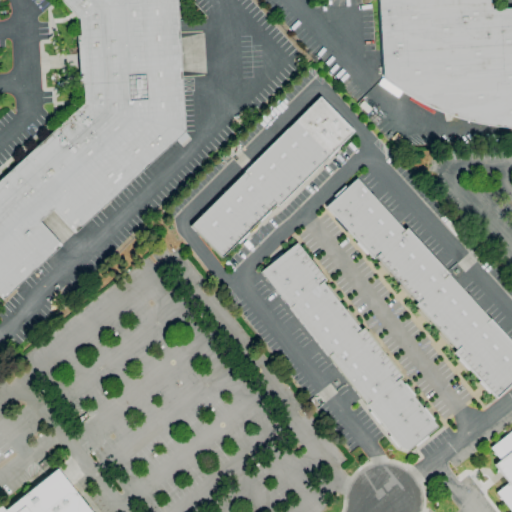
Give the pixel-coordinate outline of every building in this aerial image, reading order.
[(176,0),(184,131),(74,233),(52,209),(38,222),(60,245),(2,299),(0,296),(0,178),(82,103),(82,86),(78,86),(75,36),(79,36),(78,19),(60,0),(176,0)] [(511,128),(510,128),(508,128),(505,128),(502,127),(500,127),(497,127),(494,126),(492,126),(489,125),(487,125),(484,124),(482,124),(479,123),(476,123),(474,122),(471,122),(469,121),(466,120),(464,120),(461,119),(459,118),(456,117),(454,116),(451,116),(449,115),(446,114),(444,113),(441,112),(439,111),(436,110),(434,109),(432,108),(429,107),(427,106),(424,105),(422,103),(420,102),(417,101),(415,100),(413,98),(411,97),(408,96),(406,95),(404,93),(402,92),(399,90),(397,89),(395,87),(393,86),(391,84),(388,83),(386,81),(384,80),(382,78),(377,0),(489,0),(490,10),(511,8),(511,128)] [(220,258),(188,226),(318,96),(353,131),(277,208),(273,205),(220,258)] [(511,381),(494,398),(452,352),(455,350),(413,305),(416,303),(374,257),(372,260),(324,207),(355,179),(403,231),(405,228),(447,274),(488,319),(489,319),(511,344),(511,381)] [(406,450),(399,448),(259,272),(295,243),(324,280),(320,283),(358,330),(362,328),(401,376),(397,379),(435,427),(406,450)] [(511,511),(510,511),(495,493),(507,483),(493,464),(498,460),(489,448),(511,429),(511,511)] [(0,511),(0,507),(3,511),(55,469),(89,511),(0,511)]
